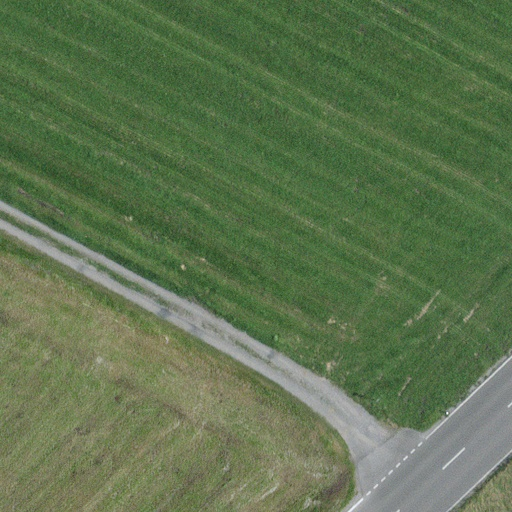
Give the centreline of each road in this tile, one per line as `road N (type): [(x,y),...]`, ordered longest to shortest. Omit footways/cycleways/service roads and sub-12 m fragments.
road 1 (track): [(0,207),(173,300),(435,470)]
road 2 (secondary): [(511,398),(391,511)]
